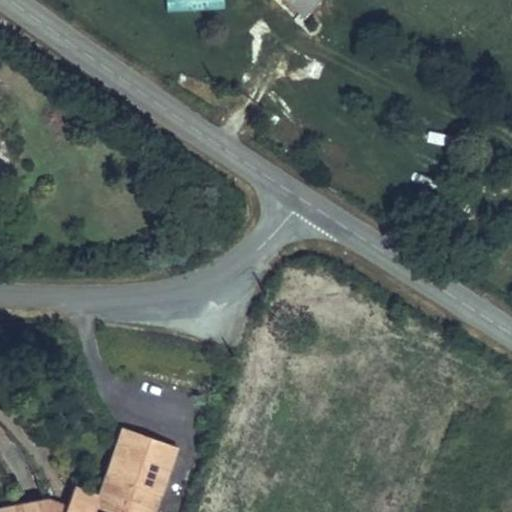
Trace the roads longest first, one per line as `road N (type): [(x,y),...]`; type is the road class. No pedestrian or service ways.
road 1 (secondary): [(9,0),(301,199)]
road 2 (unclassified): [(0,294),(184,286),(253,250),(301,199)]
road 3 (secondary): [(301,199),(511,333)]
